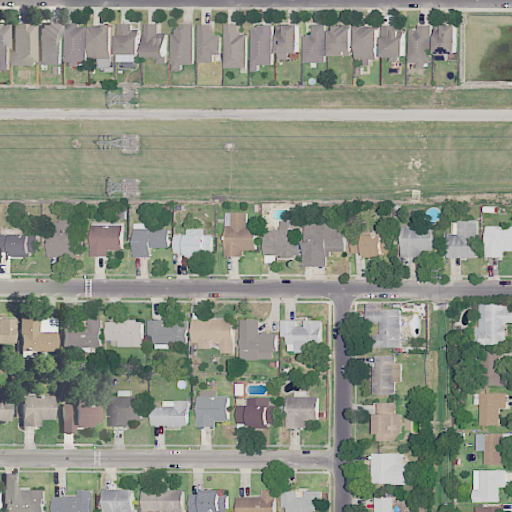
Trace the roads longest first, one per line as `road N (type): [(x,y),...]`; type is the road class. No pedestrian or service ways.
road 1 (residential): [(511,289),(0,288)]
road 2 (residential): [(0,458),(344,461)]
road 3 (residential): [(344,289),(344,511)]
